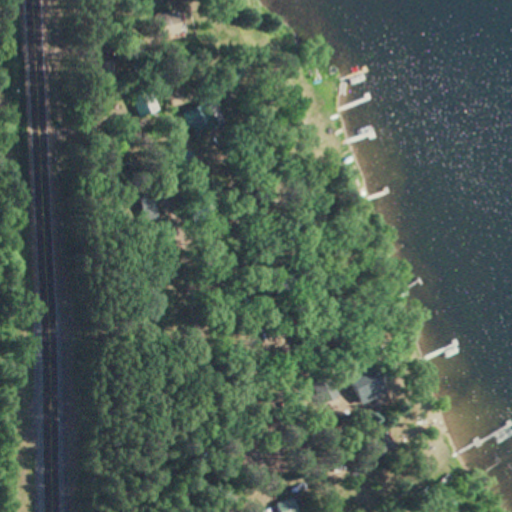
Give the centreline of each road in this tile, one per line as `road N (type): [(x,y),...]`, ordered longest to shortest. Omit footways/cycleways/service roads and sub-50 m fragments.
road 1 (secondary): [(52,511),(31,0)]
road 2 (residential): [(283,511),(186,333),(149,146)]
